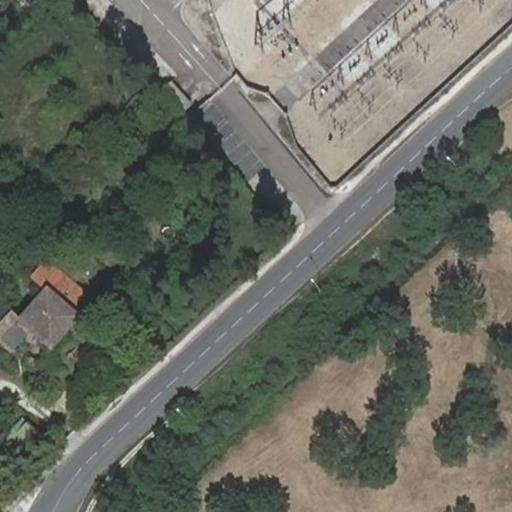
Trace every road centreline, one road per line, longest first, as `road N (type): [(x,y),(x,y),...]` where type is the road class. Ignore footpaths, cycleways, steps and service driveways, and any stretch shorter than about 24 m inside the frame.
road 1 (tertiary): [(337,230),(96,450),(54,511)]
road 2 (tertiary): [(511,71),(337,230)]
road 3 (unclassified): [(337,230),(252,126)]
